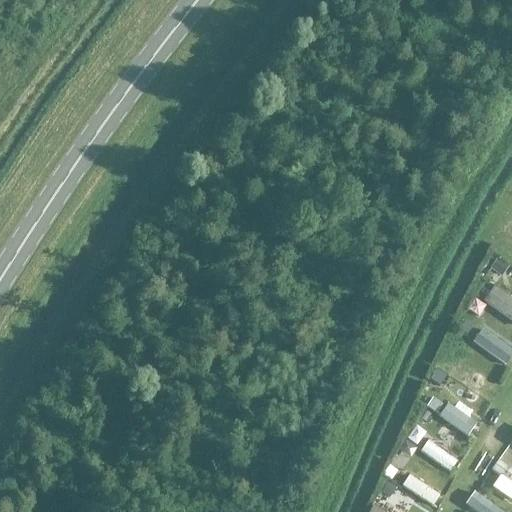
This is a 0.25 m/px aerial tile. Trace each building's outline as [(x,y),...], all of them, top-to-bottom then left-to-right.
[(486,301),(511,321),(511,295),(498,284),(486,301)] [(470,341),(504,364),(511,351),(511,349),(480,327),(470,341)] [(454,359),(465,365),(471,353),(461,347),(454,359)] [(493,413),(500,402),(458,378),(452,390),(493,413)] [(439,414),(466,433),(475,420),(448,401),(439,414)] [(418,450),(447,471),(455,460),(426,439),(418,450)] [(488,473),(511,489),(511,471),(497,461),(488,473)] [(402,482),(434,504),(440,496),(408,473),(402,482)] [(463,508),(468,511),(499,511),(473,493),(463,508)] [(368,511),(392,511),(377,501),(368,511)]
